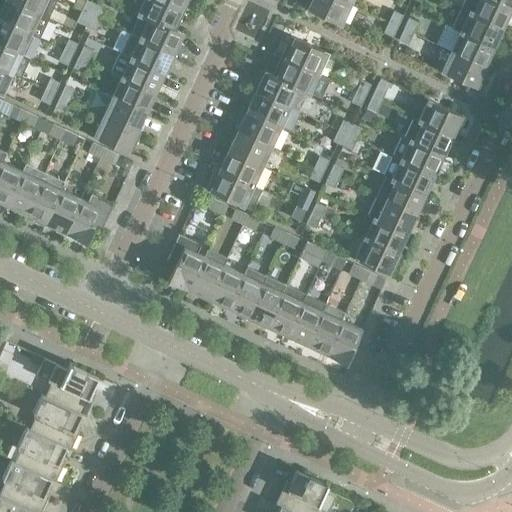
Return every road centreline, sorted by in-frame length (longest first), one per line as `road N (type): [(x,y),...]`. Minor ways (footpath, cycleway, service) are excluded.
road 1 (residential): [(366,419),(511,96)]
road 2 (residential): [(96,312),(222,46),(236,0)]
road 3 (residential): [(167,344),(91,511)]
road 4 (residential): [(354,445),(448,490),(481,491),(511,460)]
road 5 (residential): [(511,443),(467,459),(366,419)]
road 6 (residential): [(281,398),(167,344)]
road 7 (residential): [(281,398),(229,511)]
